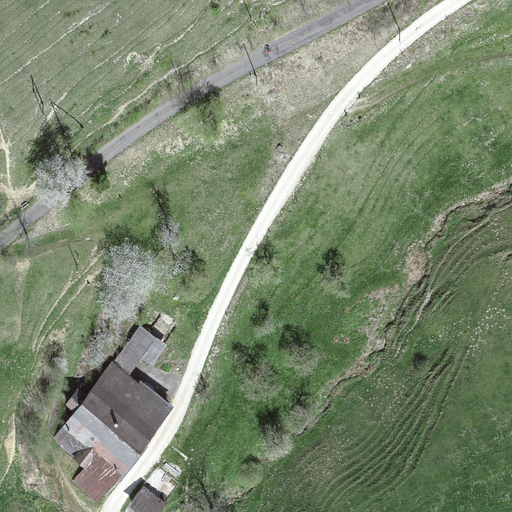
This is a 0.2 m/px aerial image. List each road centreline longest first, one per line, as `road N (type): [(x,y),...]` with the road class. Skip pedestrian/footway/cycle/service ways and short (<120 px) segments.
road 1 (unclassified): [(108,511),(181,400),(245,249),(312,140),(388,51),(457,0)]
road 2 (unclassified): [(0,241),(153,116),(372,0)]
